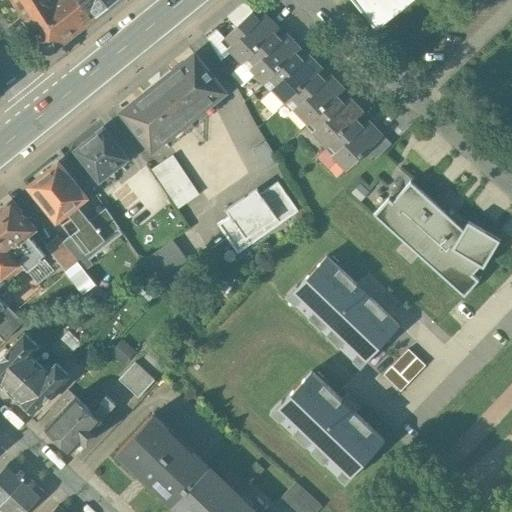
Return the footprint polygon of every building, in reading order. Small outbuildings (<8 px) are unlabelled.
[(40,0),(14,0),(44,46),(45,47),(46,48),(48,49),(51,49),(53,49),(93,17),(79,0),(52,0),(44,6),(41,0),(40,0)] [(79,0),(93,17),(115,0),(79,0)] [(354,0),(377,28),(412,0),(354,0)] [(253,11),(226,37),(232,44),(228,47),(243,63),(249,57),(248,57),(265,41),(258,33),(273,19),(266,12),(260,18),(253,11)] [(273,19),(258,33),(265,41),(275,32),(280,27),(273,19)] [(265,41),(248,57),(249,57),(255,63),(250,68),(265,83),(271,77),(270,77),(287,61),(280,53),(294,39),(288,33),(282,39),(275,32),(265,41)] [(294,39),(280,53),(287,61),(297,51),(298,52),(302,48),(294,39)] [(287,61),(270,77),(271,77),(277,83),(272,87),(287,103),(293,98),(292,97),(309,82),(301,74),(316,59),(310,53),(304,59),(298,52),(297,51),(287,61)] [(227,92),(195,53),(172,71),(171,69),(157,81),(171,99),(172,98),(188,119),(212,99),(214,102),(227,92)] [(316,59),(301,74),(309,82),(319,72),(320,72),(325,68),(316,59)] [(309,82),(292,97),(293,98),(298,103),(293,108),(308,124),(312,120),(311,120),(330,102),(324,95),(338,81),(332,74),(326,79),(320,72),(319,72),(309,82)] [(157,81),(143,92),(144,93),(122,111),(154,151),(168,139),(166,136),(188,119),(172,98),(171,99),(157,81)] [(338,81),(324,95),(330,102),(338,95),(346,88),(338,81)] [(330,102),(311,120),(312,120),(318,127),(314,131),(328,146),(331,144),(330,143),(350,124),(343,116),(357,103),(351,96),(345,102),(338,95),(330,102)] [(357,103),(343,116),(350,124),(357,118),(358,118),(365,111),(357,103)] [(350,124),(330,143),(331,144),(337,150),(332,155),(346,169),(369,148),(361,140),(376,127),(370,120),(364,125),(358,118),(357,118),(350,124)] [(103,124),(73,149),(99,181),(129,157),(103,124)] [(383,135),(376,127),(361,140),(369,148),(383,135)] [(269,142),(255,149),(266,170),(279,164),(269,142)] [(180,207),(201,193),(175,153),(153,167),(180,207)] [(59,162),(28,186),(57,222),(69,212),(69,213),(68,213),(80,228),(71,236),(86,255),(120,228),(106,208),(90,221),(78,205),(77,206),(77,205),(87,197),(59,162)] [(217,224),(238,253),(298,211),(278,181),(260,194),(257,188),(226,210),(230,215),(217,224)] [(464,229),(434,203),(411,181),(392,201),(389,198),(374,214),(464,296),(479,280),(473,274),(480,266),(484,268),(500,240),(468,221),(464,229)] [(36,228),(12,198),(0,206),(0,236),(10,249),(11,249),(36,228)] [(10,249),(0,236),(0,278),(3,276),(7,281),(25,266),(11,249),(10,249)] [(41,281),(59,269),(37,236),(19,248),(41,281)] [(173,239),(146,259),(161,280),(189,260),(173,239)] [(327,256),(298,286),(297,285),(297,286),(297,287),(292,293),(298,299),(294,304),(295,304),(353,359),(353,360),(354,361),(358,356),(365,362),(370,356),(371,357),(372,356),(371,356),(400,326),(327,256)] [(82,260),(68,268),(83,294),(97,286),(82,260)] [(0,335),(5,341),(24,322),(0,298),(0,335)] [(26,333),(0,359),(0,379),(12,391),(39,362),(29,353),(38,344),(26,333)] [(402,390),(427,363),(410,348),(385,374),(402,390)] [(39,362),(12,391),(22,401),(20,403),(29,412),(31,409),(33,411),(68,375),(56,363),(48,371),(39,362)] [(155,380),(136,362),(119,379),(138,398),(155,380)] [(312,371),(283,401),(282,400),(281,401),(282,402),(277,408),(283,414),(279,418),(279,419),(280,419),(338,474),(337,475),(338,476),(343,471),(349,477),(355,471),(356,472),(357,471),(356,471),(385,441),(312,371)] [(68,389),(51,408),(58,415),(76,396),(68,389)] [(94,413),(76,396),(58,415),(46,428),(71,451),(82,440),(86,444),(99,431),(95,427),(116,404),(107,395),(95,408),(94,413)] [(209,467),(154,414),(115,454),(171,507),(209,467)] [(0,504),(28,476),(11,460),(0,472),(0,504)] [(264,469),(255,461),(246,471),(255,479),(264,469)] [(223,511),(241,494),(211,465),(209,467),(171,507),(175,511),(223,511)] [(28,476),(0,504),(0,511),(24,511),(44,492),(28,476)] [(316,511),(322,506),(296,481),(279,499),(292,511),(316,511)] [(259,511),(241,494),(223,511),(259,511)]
